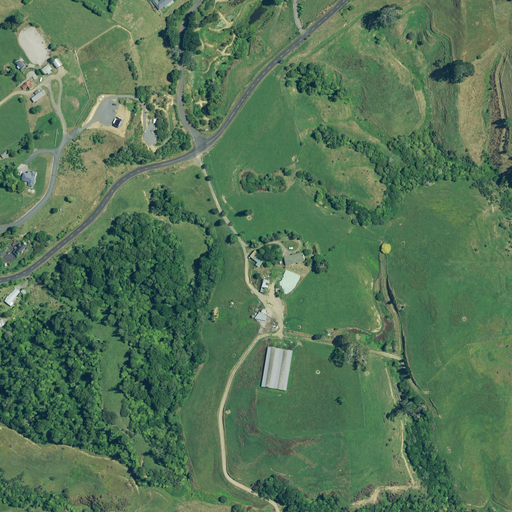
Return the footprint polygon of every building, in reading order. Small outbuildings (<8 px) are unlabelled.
[(158,0),(154,0),(153,1),(159,11),(174,1),(173,0),(162,0),(159,2),(158,0)] [(63,65),(58,59),(53,62),(58,69),(63,65)] [(27,67),(22,61),(18,64),(20,66),(18,67),(20,69),(21,68),(23,70),(27,67)] [(53,69),(49,65),(43,70),(47,74),(48,73),(49,74),(52,72),(51,71),(53,69)] [(35,87),(31,81),(22,87),(24,90),(29,87),(31,90),(35,87)] [(72,84),(69,81),(63,87),(67,90),(72,84)] [(47,95),(44,91),(33,99),(36,103),(47,95)] [(39,173),(33,171),(33,173),(29,172),(29,174),(24,173),(22,181),(29,182),(29,186),(35,188),(39,173)] [(29,246),(24,242),(14,253),(18,257),(22,252),(23,253),(29,246)] [(266,259),(256,251),(251,257),(259,263),(257,265),(259,267),(266,259)] [(287,266),(298,263),(299,264),(301,264),(301,263),(306,262),(304,253),(285,257),(287,266)] [(270,281),(264,279),(261,292),(265,293),(266,288),(269,289),(270,281)] [(21,292),(16,289),(12,293),(6,301),(12,306),(15,303),(13,302),(21,292)] [(257,316),(255,319),(267,321),(268,316),(264,315),(265,314),(259,313),(259,314),(257,316)] [(294,351),(269,347),(262,387),(287,391),(294,351)]
